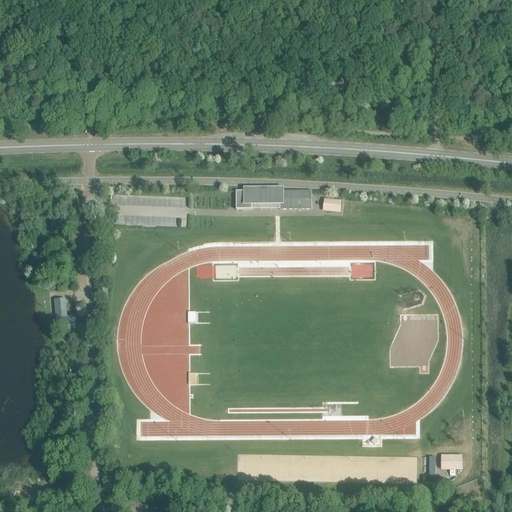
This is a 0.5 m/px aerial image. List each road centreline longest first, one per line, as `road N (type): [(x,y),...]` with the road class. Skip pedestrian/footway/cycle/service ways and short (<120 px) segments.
road 1 (secondary): [(89,144),(312,147),(511,163)]
road 2 (residential): [(89,144),(97,511)]
